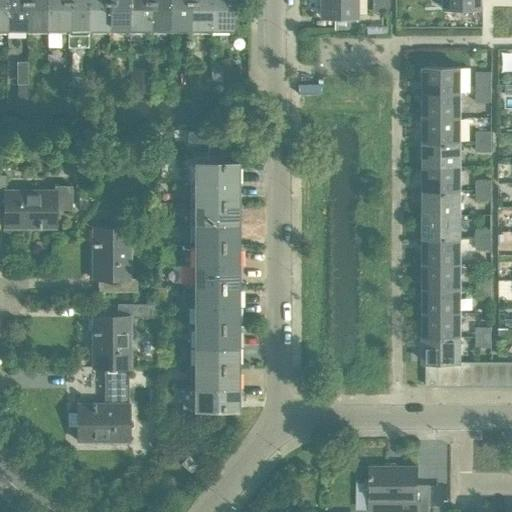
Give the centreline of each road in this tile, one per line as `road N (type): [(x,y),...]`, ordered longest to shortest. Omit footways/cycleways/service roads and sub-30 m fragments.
road 1 (residential): [(279,418),(274,0)]
road 2 (residential): [(279,418),(468,419)]
